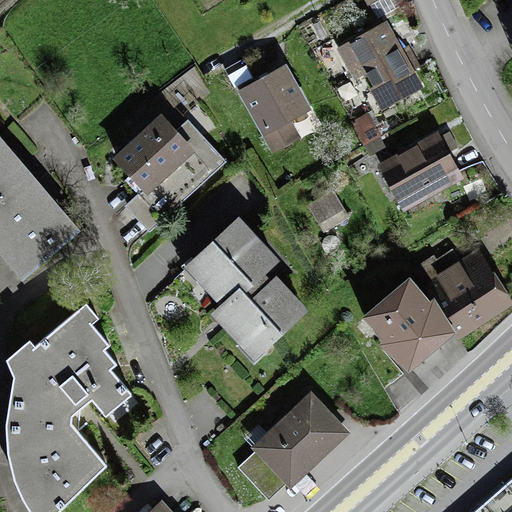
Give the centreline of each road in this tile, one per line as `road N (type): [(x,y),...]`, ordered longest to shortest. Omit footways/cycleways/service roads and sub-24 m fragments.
road 1 (residential): [(116,227),(167,335),(199,478)]
road 2 (secondary): [(335,511),(511,354)]
road 3 (residential): [(511,150),(434,0)]
